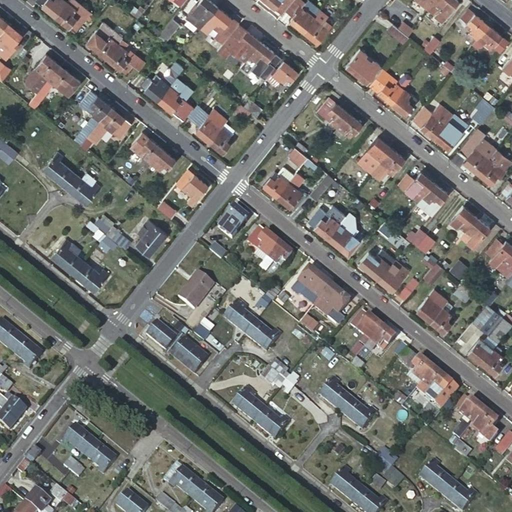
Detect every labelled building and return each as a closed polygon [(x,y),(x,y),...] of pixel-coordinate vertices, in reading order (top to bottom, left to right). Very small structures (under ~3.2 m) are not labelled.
[(47,0),(43,4),(56,15),(67,1),(66,0),(47,0)] [(94,14),(76,0),(68,0),(67,1),(56,15),(75,30),(86,16),(90,19),(94,14)] [(206,21),(218,7),(209,0),(201,0),(187,17),(200,28),(202,26),(206,21)] [(293,0),(265,0),(283,14),(286,9),(292,2),(293,0)] [(305,0),(304,0),(293,0),(292,2),(286,9),(293,15),(289,19),(303,31),(314,17),(301,6),(305,0)] [(416,0),(429,10),(436,0),(416,0)] [(459,0),(458,0),(436,0),(429,10),(443,21),(459,0)] [(133,3),(128,9),(138,17),(145,9),(141,5),(138,8),(133,3)] [(206,21),(202,26),(209,32),(223,43),(239,24),(218,7),(206,21)] [(473,43),(488,24),(469,9),(459,21),(471,31),(465,38),(472,44),(473,43)] [(320,10),(314,17),(303,31),(317,42),(328,28),(321,22),(327,15),(320,10)] [(397,17),(393,24),(408,36),(413,30),(397,17)] [(393,24),(387,19),(382,26),(403,42),(408,36),(393,24)] [(123,38),(124,37),(104,21),(88,40),(107,57),(119,43),(123,38)] [(0,31),(0,47),(1,49),(10,39),(13,41),(20,33),(8,22),(0,31)] [(174,28),(168,23),(158,35),(164,40),(174,28)] [(245,62),(261,42),(248,31),(239,24),(223,43),(218,49),(224,54),(228,48),(245,62)] [(509,41),(488,24),(473,43),(479,48),(483,43),(490,49),(494,44),(502,50),(509,41)] [(440,41),(434,36),(424,49),(430,54),(440,41)] [(128,43),(123,38),(119,43),(124,48),(128,43)] [(274,53),(261,42),(245,62),(244,64),(250,69),(263,54),(269,59),(274,53)] [(119,43),(107,57),(127,73),(135,64),(130,60),(134,56),(124,48),(119,43)] [(360,49),(346,66),(367,83),(380,66),(360,49)] [(495,49),(489,57),(492,59),(498,52),(495,49)] [(45,82),(59,64),(46,54),(39,62),(43,66),(36,75),(45,82)] [(511,74),(511,54),(502,67),(511,74)] [(0,60),(0,77),(1,78),(9,68),(0,60)] [(276,70),(274,67),(271,72),(272,73),(267,78),(276,85),(280,80),(286,86),(297,72),(283,61),(276,70)] [(447,61),(444,65),(451,71),(454,66),(447,61)] [(80,81),(59,64),(45,82),(38,91),(43,95),(53,83),(69,95),(80,81)] [(264,64),(256,75),(262,80),(271,69),(264,64)] [(454,66),(451,71),(460,79),(463,74),(454,66)] [(383,69),(370,85),(391,103),(402,89),(408,81),(401,76),(398,80),(383,69)] [(166,72),(161,77),(170,84),(174,79),(166,72)] [(142,85),(159,99),(171,85),(170,84),(161,77),(158,75),(154,80),(149,77),(142,85)] [(18,77),(11,86),(17,91),(24,81),(18,77)] [(171,85),(159,99),(173,110),(184,119),(194,107),(184,99),(193,89),(177,77),(171,85)] [(473,89),(468,85),(462,92),(467,96),(473,89)] [(402,89),(391,103),(405,114),(416,100),(402,89)] [(90,103),(97,95),(90,90),(79,104),(85,109),(90,103)] [(99,120),(110,106),(97,95),(90,103),(95,107),(90,113),(99,120)] [(493,105),(482,96),(474,107),(485,116),(493,105)] [(250,98),(244,105),(252,111),(257,116),(263,109),(250,98)] [(337,127),(349,113),(330,98),(319,112),(337,127)] [(454,99),(448,106),(454,111),(460,103),(454,99)] [(244,105),(241,103),(235,109),(246,118),(252,111),(244,105)] [(444,103),(435,115),(444,122),(447,120),(454,111),(448,106),(444,103)] [(228,118),(214,107),(209,113),(199,105),(190,116),(200,124),(196,129),(210,140),(225,122),(228,118)] [(99,120),(86,136),(92,141),(96,135),(105,125),(108,128),(120,138),(131,123),(110,106),(99,120)] [(414,120),(435,137),(446,123),(444,122),(435,115),(425,106),(414,120)] [(362,124),(349,113),(337,127),(344,133),(349,127),(356,133),(362,124)] [(446,123),(435,137),(448,148),(466,125),(453,114),(446,123)] [(484,121),(474,133),(479,137),(485,130),(488,132),(492,127),(484,121)] [(225,122),(210,140),(223,151),(231,142),(226,139),(234,129),(225,122)] [(100,138),(108,128),(105,125),(96,135),(100,138)] [(138,170),(142,173),(150,162),(162,147),(142,131),(130,145),(141,154),(137,159),(143,164),(138,170)] [(367,156),(378,165),(380,162),(373,156),(378,151),(372,145),(379,137),(373,133),(353,157),(359,162),(361,160),(363,161),(367,156)] [(380,162),(392,148),(379,137),(372,145),(378,151),(373,156),(380,162)] [(7,143),(3,149),(15,158),(19,153),(7,143)] [(299,144),(296,147),(302,152),(305,149),(299,144)] [(481,152),(486,156),(492,149),(487,144),(481,152)] [(175,158),(162,147),(150,162),(164,173),(175,158)] [(302,152),(296,147),(289,156),(301,166),(308,157),(302,152)] [(475,147),(471,152),(477,157),(481,152),(475,147)] [(406,159),(392,148),(380,162),(378,165),(372,173),(380,179),(389,168),(388,167),(392,162),(398,168),(406,159)] [(495,148),(488,158),(504,170),(511,160),(495,148)] [(0,152),(0,154),(10,163),(15,158),(3,149),(0,152)] [(44,169),(65,186),(76,172),(61,160),(64,156),(59,151),(44,169)] [(463,161),(477,172),(488,158),(486,156),(481,152),(477,157),(471,152),(470,152),(463,161)] [(488,158),(477,172),(490,182),(495,176),(498,178),(504,170),(488,158)] [(264,184),(277,195),(295,174),(285,166),(280,173),(275,170),(264,184)] [(208,185),(189,170),(176,186),(181,190),(182,187),(191,195),(188,199),(193,203),(208,185)] [(76,172),(65,186),(88,205),(102,187),(96,182),(93,186),(76,172)] [(295,174),(277,195),(295,210),(306,195),(294,185),(299,178),(302,176),(297,172),(295,174)] [(408,172),(398,184),(419,201),(434,182),(422,172),(416,179),(408,172)] [(316,188),(323,193),(335,179),(328,174),(316,188)] [(294,185),(306,195),(312,188),(299,178),(294,185)] [(448,193),(434,182),(419,201),(417,203),(432,215),(438,208),(436,207),(448,193)] [(502,191),(507,196),(511,189),(511,184),(509,182),(502,191)] [(163,200),(158,207),(171,217),(177,211),(163,200)] [(466,230),(477,216),(463,205),(451,221),(457,227),(459,225),(466,230)] [(248,218),(234,207),(218,227),(223,230),(227,224),(237,232),(248,218)] [(310,222),(329,237),(341,223),(322,208),(310,222)] [(490,227),(477,216),(466,230),(466,231),(472,236),(477,231),(483,236),(490,227)] [(100,217),(96,222),(107,232),(111,226),(100,217)] [(341,223),(348,230),(352,224),(345,218),(341,223)] [(149,228),(147,231),(137,244),(151,255),(169,234),(150,219),(145,225),(149,228)] [(91,220),(87,224),(95,231),(99,227),(91,220)] [(385,221),(378,229),(394,241),(392,243),(402,251),(410,242),(385,221)] [(457,227),(451,221),(448,226),(461,236),(466,231),(466,230),(459,225),(457,227)] [(341,223),(329,237),(342,248),(348,253),(360,239),(348,230),(341,223)] [(116,228),(117,227),(113,224),(111,226),(107,232),(106,233),(114,238),(120,231),(116,228)] [(417,225),(407,238),(411,241),(421,229),(417,225)] [(239,250),(259,267),(267,257),(279,243),(259,226),(239,250)] [(106,233),(99,227),(95,231),(92,234),(96,237),(99,234),(103,237),(106,233)] [(118,242),(127,249),(133,241),(117,227),(116,228),(120,231),(114,238),(118,242)] [(421,229),(411,241),(417,246),(427,234),(421,229)] [(474,247),(483,236),(477,231),(472,236),(466,231),(461,236),(474,247)] [(103,237),(102,238),(114,247),(118,242),(114,238),(106,233),(103,237)] [(436,241),(427,234),(417,246),(426,253),(436,241)] [(52,256),(73,274),(84,261),(69,248),(73,243),(67,238),(52,256)] [(497,239),(489,249),(495,255),(503,245),(497,239)] [(508,265),(511,260),(511,245),(506,241),(503,245),(495,255),(508,265)] [(215,243),(210,249),(223,260),(228,253),(215,243)] [(291,253),(279,243),(267,257),(273,261),(275,264),(280,258),(284,261),(291,253)] [(83,253),(87,256),(94,248),(90,244),(83,253)] [(359,262),(379,279),(396,259),(382,248),(378,254),(382,257),(378,262),(374,259),(375,257),(368,251),(359,262)] [(437,262),(427,254),(426,256),(424,254),(420,259),(432,268),(437,262)] [(489,262),(502,272),(508,265),(495,255),(489,262)] [(267,257),(259,267),(264,271),(273,261),(267,257)] [(396,259),(379,279),(393,290),(405,275),(404,274),(408,269),(396,259)] [(511,260),(508,265),(502,272),(511,280),(511,260)] [(84,261),(73,274),(95,291),(109,273),(103,268),(99,273),(84,261)] [(432,268),(424,277),(431,284),(445,268),(437,262),(432,268)] [(452,264),(448,269),(460,279),(468,269),(460,263),(457,268),(452,264)] [(318,299),(330,284),(309,267),(297,282),(318,299)] [(200,271),(194,279),(197,281),(203,274),(200,271)] [(197,281),(194,279),(180,297),(197,310),(218,285),(203,274),(197,281)] [(399,294),(405,299),(420,282),(414,277),(399,294)] [(474,292),(462,283),(455,292),(466,301),(474,292)] [(318,299),(313,306),(325,316),(331,309),(339,316),(351,301),(330,284),(318,299)] [(267,296),(274,301),(282,291),(275,285),(267,296)] [(417,309),(431,321),(448,300),(434,289),(417,309)] [(485,293),(481,298),(487,303),(490,306),(495,300),(485,293)] [(223,316),(245,334),(256,321),(244,311),(240,308),(244,303),(237,298),(223,316)] [(263,313),(270,305),(261,298),(255,306),(258,309),(263,313)] [(448,300),(431,321),(445,332),(452,323),(447,319),(451,313),(448,311),(454,304),(448,300)] [(511,324),(487,304),(474,322),(479,326),(489,334),(485,340),(480,336),(471,347),(468,351),(482,362),(493,348),(511,324)] [(258,318),(263,313),(258,309),(254,315),(258,318)] [(370,341),(382,326),(362,310),(351,324),(365,336),(370,341)] [(299,323),(310,333),(317,325),(306,315),(299,323)] [(0,340),(11,350),(23,335),(2,318),(0,321),(0,340)] [(174,356),(188,339),(185,337),(182,341),(177,337),(158,321),(147,334),(167,350),(168,348),(173,352),(171,354),(174,356)] [(256,321),(245,334),(267,351),(281,333),(275,328),(271,333),(256,321)] [(473,321),(456,341),(463,347),(466,344),(475,332),(479,326),(474,322),(473,321)] [(200,326),(195,333),(205,341),(210,334),(200,326)] [(395,336),(382,326),(370,341),(376,345),(383,351),(395,336)] [(475,332),(466,344),(471,347),(480,336),(475,332)] [(44,352),(23,335),(11,350),(26,362),(25,364),(30,368),(44,352)] [(367,345),(370,341),(365,336),(360,342),(365,346),(367,345)] [(206,354),(188,339),(174,356),(194,373),(202,363),(200,361),(206,354)] [(376,345),(370,341),(367,345),(372,349),(376,345)] [(402,342),(393,353),(398,356),(407,346),(402,342)] [(352,354),(356,358),(364,348),(360,345),(352,354)] [(413,365),(420,357),(409,348),(398,361),(411,371),(415,374),(419,370),(413,365)] [(493,348),(482,362),(495,373),(502,364),(498,361),(502,355),(493,348)] [(208,356),(206,354),(200,361),(202,363),(208,356)] [(498,361),(502,364),(507,359),(502,355),(498,361)] [(421,382),(433,368),(420,357),(413,365),(419,370),(415,374),(414,376),(421,382)] [(269,366),(279,374),(283,369),(286,366),(276,358),(269,366)] [(0,372),(2,375),(9,367),(6,364),(3,367),(0,364),(0,372)] [(2,375),(13,384),(22,374),(11,364),(9,367),(2,375)] [(276,378),(279,374),(270,368),(263,377),(272,384),(273,382),(276,378)] [(456,386),(433,368),(421,382),(429,388),(430,389),(432,387),(445,398),(456,386)] [(279,374),(287,380),(291,376),(286,373),(283,369),(279,374)] [(415,374),(411,371),(407,376),(419,386),(421,382),(414,376),(415,374)] [(284,384),(287,380),(279,374),(276,378),(279,381),(284,384)] [(13,384),(2,375),(0,377),(0,385),(7,391),(13,384)] [(287,380),(295,386),(295,385),(301,378),(298,376),(295,379),(291,376),(287,380)] [(340,413),(351,400),(335,386),(339,381),(334,376),(319,394),(340,413)] [(301,378),(295,385),(306,395),(312,388),(301,378)] [(291,391),(295,386),(287,380),(284,384),(288,388),(291,391)] [(360,390),(369,394),(373,386),(364,382),(360,390)] [(429,388),(421,382),(419,386),(418,387),(425,392),(429,388)] [(232,402),(254,420),(265,407),(253,397),(256,393),(246,385),(232,402)] [(415,389),(404,404),(409,408),(421,394),(415,389)] [(9,393),(4,399),(9,402),(0,413),(0,422),(9,430),(27,407),(9,393)] [(460,412),(470,400),(464,394),(454,407),(460,412)] [(473,424),(485,409),(471,399),(470,400),(460,412),(459,413),(465,417),(473,424)] [(365,412),(351,400),(340,413),(361,431),(376,413),(369,408),(365,412)] [(383,442),(407,411),(397,403),(373,434),(383,442)] [(265,407),(254,420),(275,437),(290,421),(283,415),(280,419),(265,407)] [(498,420),(485,409),(473,424),(493,440),(499,432),(493,426),(498,420)] [(461,422),(470,428),(473,424),(465,417),(461,422)] [(85,455),(96,441),(76,424),(62,440),(67,445),(70,442),(85,455)] [(511,433),(510,432),(496,449),(502,454),(511,441),(511,433)] [(117,459),(96,441),(85,455),(100,468),(98,470),(104,475),(117,459)] [(366,448),(375,456),(378,453),(381,449),(371,441),(366,448)] [(42,452),(36,446),(30,454),(36,459),(42,452)] [(374,457),(364,448),(359,455),(369,463),(370,462),(374,457)] [(375,456),(374,457),(383,464),(387,459),(390,456),(385,451),(381,455),(378,453),(375,456)] [(383,464),(374,457),(370,462),(374,465),(379,469),(383,464)] [(24,473),(32,463),(26,458),(18,468),(24,473)] [(65,465),(72,471),(78,463),(71,458),(65,465)] [(419,476),(441,494),(452,480),(437,467),(440,463),(434,458),(419,476)] [(387,459),(383,464),(390,470),(394,465),(391,462),(387,459)] [(72,471),(65,465),(62,463),(58,468),(68,476),(72,471)] [(78,463),(72,471),(80,478),(86,470),(78,463)] [(177,463),(164,479),(169,483),(182,467),(177,463)] [(383,464),(379,469),(383,472),(386,475),(390,470),(383,464)] [(331,483),(352,500),(363,487),(347,474),(351,470),(345,466),(331,483)] [(193,498),(204,484),(182,467),(169,483),(174,487),(176,485),(193,498)] [(394,473),(385,484),(391,488),(399,478),(394,473)] [(452,480),(441,494),(462,511),(477,494),(470,488),(466,492),(452,480)] [(5,484),(0,490),(0,497),(5,501),(13,491),(5,484)] [(69,493),(60,486),(58,484),(51,493),(62,502),(64,500),(69,493)] [(214,511),(224,500),(204,484),(193,498),(208,510),(205,511),(214,511)] [(363,487),(352,500),(366,511),(379,511),(389,501),(383,496),(379,500),(363,487)] [(37,488),(27,501),(39,511),(40,511),(49,511),(46,509),(53,501),(37,488)] [(154,488),(148,495),(169,511),(168,511),(181,511),(183,511),(154,488)] [(127,490),(116,504),(126,511),(144,511),(148,508),(127,490)] [(77,500),(69,493),(64,500),(72,506),(77,500)] [(87,494),(80,503),(85,506),(92,498),(87,494)] [(38,511),(39,511),(27,501),(17,511),(38,511)] [(105,503),(97,511),(104,511),(109,507),(105,503)]
